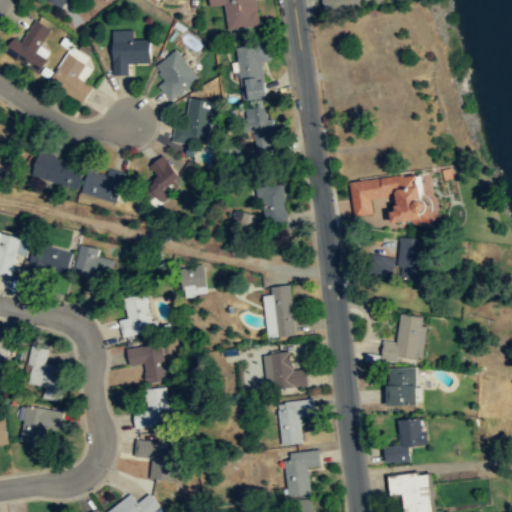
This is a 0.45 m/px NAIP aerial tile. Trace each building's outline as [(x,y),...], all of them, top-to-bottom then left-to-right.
[(46,0),(61,9),(66,0),(46,0)] [(253,0),(209,0),(210,5),(224,5),(225,28),(258,28),(253,0)] [(321,0),(323,10),(363,6),(362,0),(321,0)] [(49,28),(35,19),(21,42),(13,36),(4,51),(37,72),(50,52),(39,46),(49,28)] [(149,40),(133,40),(133,30),(112,30),(112,75),(128,75),(128,63),(149,63),(149,40)] [(261,62),(269,60),(266,42),(236,47),(244,100),(267,97),(261,62)] [(158,86),(170,101),(199,80),(176,50),(154,67),(165,80),(158,86)] [(83,81),(92,68),(67,52),(48,83),(81,104),(92,87),(83,81)] [(175,125),(173,141),(207,145),(212,101),(189,98),(186,126),(175,125)] [(247,108),(251,148),(274,146),(270,106),(247,108)] [(77,188),(83,165),(38,152),(32,175),(77,188)] [(157,176),(146,186),(161,201),(184,179),(161,155),(148,168),(157,176)] [(107,174),(87,170),(82,193),(117,200),(123,172),(108,169),(107,174)] [(349,180),(354,216),(372,213),(370,198),(390,195),(394,226),(428,221),(421,170),(349,180)] [(284,183),(260,185),(262,223),(286,222),(284,183)] [(255,214),(234,210),(232,225),(253,228),(255,214)] [(21,240),(0,235),(0,273),(14,276),(21,240)] [(425,238),(399,236),(397,278),(423,279),(425,238)] [(72,251),(35,242),(29,265),(66,274),(72,251)] [(99,248),(81,244),(73,272),(93,277),(91,285),(105,288),(112,259),(97,256),(99,248)] [(392,255),(371,254),(370,271),(391,272),(392,255)] [(185,265),(185,289),(205,289),(205,265),(185,265)] [(266,336),(293,336),(292,284),(265,285),(266,336)] [(128,317),(119,318),(122,336),(152,331),(146,294),(125,297),(128,317)] [(382,354),(422,359),(427,317),(399,313),(395,340),(384,339),(382,354)] [(0,372),(1,373),(10,339),(0,336),(0,372)] [(145,381),(166,379),(161,343),(126,347),(128,364),(143,363),(145,381)] [(18,379),(57,389),(63,367),(44,362),(48,350),(31,346),(26,364),(22,363),(18,379)] [(306,370),(292,370),(292,352),(268,352),(268,387),(306,387),(306,370)] [(386,366),(386,404),(416,404),(416,366),(386,366)] [(168,425),(166,387),(142,388),(144,408),(133,409),(134,427),(168,425)] [(277,403),(281,445),(303,443),(300,417),(314,416),(313,399),(277,403)] [(45,425),(57,426),(60,410),(24,405),(18,440),(42,444),(45,425)] [(423,418),(399,418),(399,444),(384,445),(385,462),(411,461),(410,446),(424,445),(423,418)] [(134,456),(151,457),(149,478),(174,480),(177,442),(135,439),(134,456)] [(320,467),(319,450),(284,453),(287,496),(311,494),(308,468),(320,467)] [(404,511),(434,511),(430,472),(388,476),(390,496),(403,495),(404,511)] [(160,511),(162,511),(150,493),(136,503),(131,495),(105,511),(160,511)] [(316,511),(316,498),(290,499),(290,511),(316,511)]
